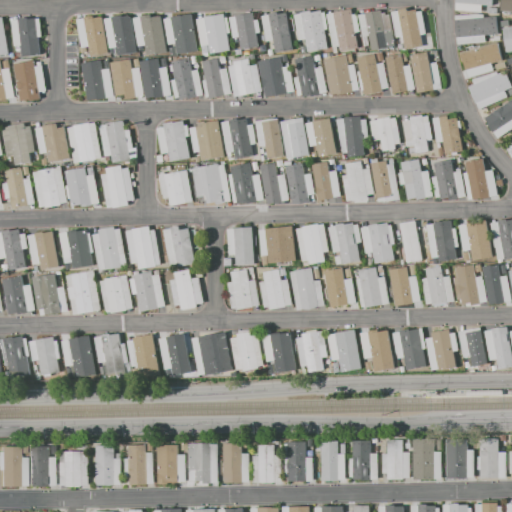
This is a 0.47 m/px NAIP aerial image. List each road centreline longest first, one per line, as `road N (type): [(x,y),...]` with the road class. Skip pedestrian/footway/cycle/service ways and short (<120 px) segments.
road 1 (tertiary): [(511,381),(0,398)]
road 2 (tertiary): [(0,427),(445,424)]
